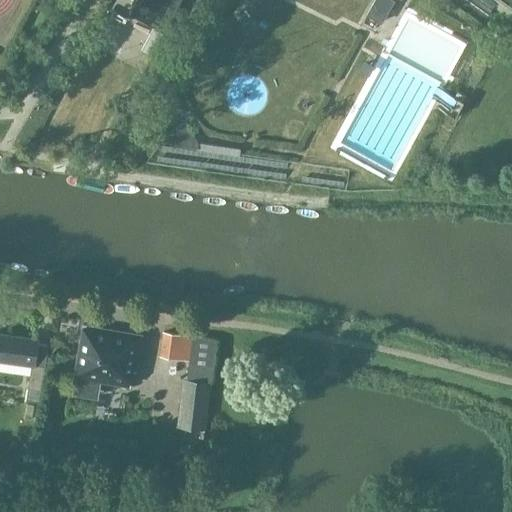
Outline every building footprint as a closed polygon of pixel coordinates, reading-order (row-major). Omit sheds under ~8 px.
[(134,0),(128,11),(163,30),(179,0),(134,0)] [(374,0),(367,14),(368,14),(380,21),(381,22),(392,0),(374,0)] [(185,52),(157,105),(166,121),(180,112),(170,94),(190,55),(185,52)] [(186,122),(171,130),(180,146),(238,154),(239,149),(197,142),(186,122)] [(74,373),(75,373),(71,394),(98,398),(101,378),(129,382),(131,368),(135,369),(140,335),(82,325),(74,373)] [(0,368),(8,370),(9,359),(30,362),(28,384),(25,400),(39,402),(44,366),(47,345),(36,344),(37,336),(0,331),(0,368)] [(189,357),(192,338),(162,334),(159,354),(189,357)] [(202,428),(209,381),(182,377),(174,424),(202,428)] [(26,405),(25,418),(32,419),(33,406),(26,405)]
